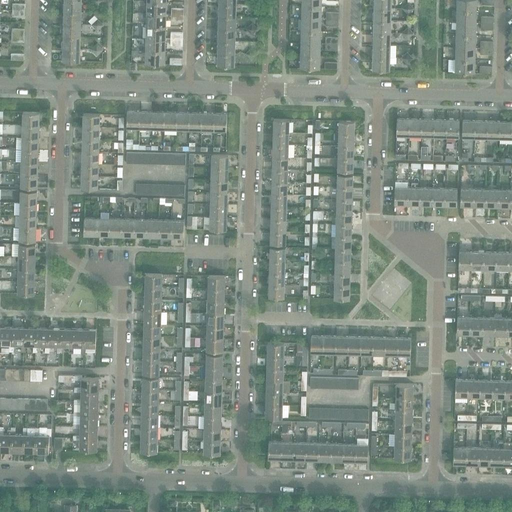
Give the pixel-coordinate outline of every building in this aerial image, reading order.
[(81,10),(81,0),(64,0),(64,3),(63,3),(63,10),(64,11),(64,10),(81,10)] [(166,13),(167,0),(152,0),(147,0),(147,12),(166,13)] [(256,0),(255,0),(250,5),(253,8),(259,3),(256,0)] [(457,0),(457,9),(476,9),(476,0),(457,0)] [(405,10),(411,4),(408,1),(402,7),(405,10)] [(236,15),(236,3),(219,2),(219,3),(219,8),(218,8),(217,15),(219,15),(219,14),(236,15)] [(321,17),(321,5),(302,4),(301,17),(321,17)] [(411,4),(405,10),(408,13),(414,7),(411,4)] [(391,19),(391,7),(374,6),(374,7),(374,12),(372,12),(372,19),(374,19),(391,19)] [(476,22),(476,9),(457,9),(457,21),(476,22)] [(81,23),(81,10),(64,10),(64,11),(64,16),(62,16),(62,23),(64,23),(64,22),(81,23)] [(166,25),(166,13),(147,12),(146,25),(166,25)] [(235,27),(236,15),(219,14),(219,15),(219,20),(217,20),(217,27),(218,27),(235,27)] [(94,26),(100,20),(98,17),(92,23),(94,26)] [(321,30),(321,17),(301,17),(301,29),(321,30)] [(390,32),(391,19),(374,19),(373,25),(372,25),(372,32),(373,32),(373,31),(390,32)] [(100,20),(94,26),(97,29),(103,23),(100,20)] [(476,34),(476,22),(457,21),(456,34),(476,34)] [(80,35),(81,23),(64,22),(64,23),(64,28),(62,28),(62,35),(63,35),(80,35)] [(249,30),(255,25),(252,22),(246,27),(249,30)] [(165,38),(166,25),(146,25),(146,37),(165,38)] [(255,25),(249,30),(252,33),(258,28),(255,25)] [(404,35),(410,29),(407,26),(402,32),(404,35)] [(235,40),(235,27),(218,27),(218,33),(217,32),(217,40),(218,40),(218,39),(235,40)] [(320,42),(321,30),(301,29),(301,42),(320,42)] [(410,29),(404,35),(407,38),(413,32),(410,29)] [(390,44),(390,32),(373,31),(373,32),(373,37),(372,37),(372,44),(373,44),(390,44)] [(475,47),(476,34),(456,34),(456,46),(475,47)] [(80,48),(80,35),(63,35),(63,40),(62,40),(62,48),(63,48),(63,47),(80,48)] [(165,50),(165,38),(146,37),(146,50),(165,50)] [(235,52),(235,40),(218,39),(218,40),(218,45),(217,45),(216,52),(218,52),(235,52)] [(94,51),(100,45),(97,42),(91,48),(94,51)] [(320,55),(320,42),(301,42),(300,54),(320,55)] [(394,44),(390,44),(373,44),(373,49),(371,49),(371,56),(373,56),(394,57),(394,44)] [(100,45),(94,51),(97,54),(102,48),(100,45)] [(249,55),(254,49),(252,46),(246,52),(249,55)] [(475,59),(475,47),(456,46),(455,59),(475,59)] [(80,60),(80,48),(63,47),(63,48),(63,53),(61,53),(61,60),(80,60)] [(254,49),(249,55),(251,58),(257,52),(254,49)] [(165,63),(165,50),(146,50),(145,62),(165,63)] [(404,60),(410,54),(407,51),(401,57),(404,60)] [(234,65),(235,52),(218,52),(218,57),(216,57),(216,64),(234,65)] [(320,67),(320,55),(300,54),(300,67),(320,67)] [(410,54),(404,60),(407,63),(412,57),(410,54)] [(393,69),(394,57),(373,56),(372,62),(371,62),(371,69),(389,69),(393,69)] [(474,72),(475,59),(455,59),(455,71),(474,72)] [(139,127),(139,110),(127,110),(126,126),(139,127)] [(151,127),(152,111),(139,110),(139,127),(151,127)] [(23,123),(40,124),(40,111),(23,111),(23,123)] [(164,127),(164,111),(152,111),(151,127),(164,127)] [(176,128),(177,111),(164,111),(164,127),(176,128)] [(189,128),(189,112),(177,111),(176,128),(189,128)] [(201,129),(202,112),(189,112),(189,128),(201,129)] [(214,129),(214,113),(202,112),(201,129),(214,129)] [(83,125),(100,126),(100,113),(83,113),(83,125)] [(214,113),(214,129),(226,129),(226,113),(214,113)] [(409,134),(409,118),(397,118),(396,134),(409,134)] [(421,135),(422,118),(409,118),(409,134),(421,135)] [(434,135),(434,119),(422,118),(421,135),(434,135)] [(273,131),(289,131),(289,119),(273,119),(273,131)] [(446,136),(447,119),(434,119),(434,135),(446,136)] [(447,119),(446,136),(459,136),(459,119),(447,119)] [(475,136),(475,120),(462,119),(462,136),(475,136)] [(338,133),(354,133),(354,120),(339,120),(338,133)] [(487,137),(488,120),(475,120),(475,136),(487,137)] [(500,137),(500,120),(488,120),(487,137),(500,137)] [(511,137),(511,120),(500,120),(500,137),(511,137)] [(39,137),(40,124),(23,123),(23,136),(39,137)] [(99,138),(100,126),(83,125),(83,138),(99,138)] [(288,144),(289,131),(273,131),(273,144),(288,144)] [(353,145),(354,133),(338,133),(338,145),(353,145)] [(39,149),(39,137),(23,136),(22,149),(39,149)] [(99,151),(99,138),(83,138),(82,150),(99,151)] [(288,156),(288,144),(273,144),(272,156),(288,156)] [(353,158),(353,145),(338,145),(338,158),(353,158)] [(39,162),(39,149),(22,149),(22,161),(39,162)] [(99,163),(99,151),(82,150),(82,163),(99,163)] [(117,164),(123,164),(123,154),(117,154),(117,155),(114,155),(113,163),(117,163),(117,164)] [(211,166),(228,167),(229,154),(212,154),(211,166)] [(288,169),(288,156),(272,156),(272,168),(288,169)] [(353,171),(353,158),(338,158),(337,170),(353,171)] [(38,174),(39,162),(22,161),(21,174),(38,174)] [(99,176),(99,163),(82,163),(82,175),(99,176)] [(228,179),(228,167),(211,166),(211,179),(228,179)] [(287,181),(288,169),(272,168),(272,181),(287,181)] [(337,186),(352,186),(353,174),(337,173),(337,186)] [(38,187),(38,174),(21,174),(21,186),(38,187)] [(98,188),(99,176),(82,175),(82,188),(98,188)] [(122,189),(122,176),(117,176),(117,180),(113,180),(113,184),(105,184),(101,186),(101,189),(122,190),(122,189)] [(228,192),(228,179),(211,179),(211,191),(228,192)] [(287,194),(287,181),(272,181),(271,193),(287,194)] [(352,199),(352,186),(337,186),(337,198),(352,199)] [(407,203),(407,186),(395,186),(394,202),(407,203)] [(419,203),(420,187),(407,186),(407,203),(419,203)] [(432,203),(432,187),(420,187),(419,203),(432,203)] [(445,204),(445,187),(432,187),(432,203),(445,204)] [(445,187),(445,204),(457,204),(458,188),(445,187)] [(473,205),(473,188),(461,188),(460,204),(473,205)] [(485,205),(486,189),(473,188),(473,205),(485,205)] [(21,202),(37,202),(38,190),(21,189),(21,202)] [(498,205),(498,189),(486,189),(485,205),(498,205)] [(510,206),(511,189),(498,189),(498,205),(510,206)] [(227,204),(228,192),(211,191),(210,204),(227,204)] [(287,206),(287,194),(271,193),(271,206),(287,206)] [(352,211),(352,199),(337,198),(336,211),(352,211)] [(37,215),(37,202),(21,202),(20,214),(37,215)] [(227,217),(227,204),(210,204),(210,216),(227,217)] [(286,219),(287,206),(271,206),(271,218),(286,219)] [(351,224),(352,211),(336,211),(336,223),(351,224)] [(37,227),(37,215),(20,214),(20,227),(37,227)] [(192,224),(195,224),(196,218),(194,218),(194,215),(187,215),(187,225),(192,225),(192,224)] [(227,229),(227,217),(210,216),(210,229),(227,229)] [(96,234),(97,217),(84,217),(84,233),(96,234)] [(109,234),(109,218),(97,217),(96,234),(109,234)] [(121,235),(122,218),(109,218),(109,234),(121,235)] [(134,235),(134,218),(122,218),(121,235),(134,235)] [(146,235),(147,219),(134,218),(134,235),(146,235)] [(286,231),(286,219),(271,218),(270,231),(286,231)] [(159,236),(159,219),(147,219),(146,235),(159,236)] [(171,236),(172,220),(159,219),(159,236),(171,236)] [(172,220),(171,236),(184,237),(184,220),(172,220)] [(351,236),(351,224),(336,223),(336,236),(351,236)] [(36,240),(37,227),(20,227),(20,239),(36,240)] [(286,244),(286,231),(270,231),(270,243),(286,244)] [(350,249),(351,236),(336,236),(335,248),(350,249)] [(19,255),(36,255),(36,243),(19,242),(19,255)] [(270,259),(285,259),(285,247),(270,246),(270,259)] [(350,261),(350,249),(335,248),(335,261),(350,261)] [(471,267),(472,251),(459,250),(459,267),(471,267)] [(484,267),(484,251),(472,251),(471,267),(484,267)] [(496,268),(497,252),(484,251),(484,267),(496,268)] [(509,268),(509,252),(497,252),(496,268),(509,268)] [(35,268),(36,255),(19,255),(19,268),(35,268)] [(285,272),(285,259),(270,259),(269,271),(285,272)] [(350,274),(350,261),(335,261),(335,273),(350,274)] [(35,281),(35,268),(19,268),(18,280),(35,281)] [(287,272),(285,272),(269,271),(269,284),(284,285),(285,276),(287,276),(287,272)] [(145,286),(162,286),(162,273),(146,273),(145,286)] [(349,286),(350,274),(335,273),(334,286),(349,286)] [(208,288),(225,288),(225,276),(209,275),(208,288)] [(35,293),(35,281),(18,280),(18,293),(35,293)] [(284,297),(284,285),(269,284),(269,297),(284,297)] [(161,299),(162,286),(145,286),(145,298),(161,299)] [(183,296),(183,287),(178,286),(178,287),(175,287),(175,293),(178,293),(178,296),(183,296)] [(349,299),(349,286),(334,286),(334,298),(349,299)] [(225,301),(225,288),(208,288),(208,300),(225,301)] [(495,304),(495,295),(485,295),(485,300),(495,300),(495,303),(495,304)] [(495,295),(495,304),(500,304),(500,300),(504,300),(505,295),(495,295)] [(161,311),(161,299),(145,298),(145,311),(161,311)] [(224,313),(225,301),(208,300),(208,313),(224,313)] [(161,324),(161,311),(145,311),(144,323),(161,324)] [(224,326),(224,313),(208,313),(207,325),(224,326)] [(495,333),(495,313),(482,313),(482,317),(482,333),(495,333)] [(507,334),(507,318),(501,318),(501,313),(495,313),(495,333),(507,334)] [(470,333),(470,317),(457,317),(457,332),(470,333)] [(482,333),(482,317),(470,317),(470,333),(482,333)] [(160,336),(161,324),(144,323),(144,336),(160,336)] [(224,338),(224,326),(207,325),(207,338),(224,338)] [(11,344),(12,327),(0,326),(0,350),(9,350),(9,344),(11,344)] [(23,344),(24,327),(12,327),(11,344),(9,344),(9,350),(13,351),(13,344),(21,344),(23,344)] [(35,344),(36,327),(24,327),(23,344),(21,344),(21,351),(25,351),(25,344),(33,344),(35,344)] [(47,345),(48,328),(36,327),(35,344),(33,344),(33,351),(37,351),(37,344),(45,345),(47,345)] [(59,345),(60,328),(48,328),(47,345),(45,345),(45,351),(49,352),(49,345),(57,345),(59,345)] [(71,345),(72,328),(60,328),(59,345),(57,345),(57,352),(61,352),(61,345),(69,345),(71,345)] [(83,346),(84,329),(72,328),(71,345),(69,345),(69,352),(73,352),(73,345),(81,346),(83,346)] [(83,346),(81,346),(81,352),(85,353),(85,346),(95,346),(96,329),(84,329),(83,346)] [(323,352),(324,336),(311,335),(311,352),(323,352)] [(160,349),(160,336),(144,336),(144,348),(160,349)] [(336,352),(336,336),(324,336),(323,352),(336,352)] [(348,353),(349,336),(336,336),(336,352),(348,353)] [(361,353),(361,337),(349,336),(348,353),(361,353)] [(373,353),(374,337),(361,337),(361,353),(373,353)] [(386,354),(386,337),(374,337),(373,353),(386,354)] [(398,354),(399,338),(386,337),(386,354),(398,354)] [(223,351),(224,338),(207,338),(206,350),(223,351)] [(399,338),(398,354),(411,354),(411,338),(399,338)] [(268,355),(284,355),(284,348),(287,348),(287,343),(284,343),(268,342),(268,355)] [(160,361),(160,349),(144,348),(143,361),(160,361)] [(107,352),(97,352),(98,363),(107,363),(107,352)] [(206,366),(223,366),(223,354),(206,353),(206,366)] [(284,367),(284,355),(268,355),(267,367),(284,367)] [(43,356),(42,366),(49,367),(49,363),(56,363),(57,356),(43,356)] [(159,374),(160,361),(143,361),(143,373),(159,374)] [(223,379),(223,366),(206,366),(206,378),(223,379)] [(283,380),(284,367),(267,367),(267,379),(283,380)] [(82,389),(99,390),(99,377),(82,377),(82,375),(59,374),(59,380),(75,381),(75,379),(82,379),(82,387),(82,389)] [(143,389),(159,389),(159,377),(143,376),(143,389)] [(222,391),(223,379),(206,378),(205,391),(222,391)] [(283,392),(283,380),(267,379),(266,392),(283,392)] [(468,396),(468,379),(456,379),(455,395),(468,396)] [(480,396),(481,379),(468,379),(468,396),(480,396)] [(493,396),(493,380),(481,379),(480,396),(493,396)] [(505,396),(506,380),(493,380),(493,396),(505,396)] [(396,396),(413,396),(414,384),(397,383),(396,396)] [(82,389),(82,387),(75,386),(74,391),(81,391),(81,399),(81,401),(98,402),(99,390),(82,389)] [(158,402),(159,389),(143,389),(142,401),(158,402)] [(222,404),(222,391),(205,391),(205,403),(222,404)] [(283,405),(283,392),(266,392),(266,404),(283,405)] [(413,409),(413,396),(396,396),(396,408),(413,409)] [(81,401),(81,399),(74,398),(74,411),(81,411),(81,413),(98,414),(98,402),(81,401)] [(158,414),(158,402),(142,401),(142,414),(158,414)] [(222,416),(222,404),(205,403),(205,416),(222,416)] [(282,417),(283,405),(266,404),(266,417),(282,417)] [(412,421),(413,409),(396,408),(396,421),(412,421)] [(98,426),(98,414),(81,413),(81,411),(74,411),(74,423),(81,423),(81,425),(98,426)] [(158,427),(158,414),(142,414),(142,426),(158,427)] [(221,429),(222,416),(205,416),(204,428),(221,429)] [(412,434),(412,421),(396,421),(395,433),(412,434)] [(467,428),(467,422),(457,422),(457,435),(461,435),(461,428),(467,428)] [(97,437),(98,426),(81,425),(81,423),(74,423),(74,427),(81,427),(80,435),(80,437),(97,437)] [(13,434),(16,434),(16,426),(11,426),(11,429),(7,429),(7,434),(4,433),(1,433),(1,450),(13,450),(13,434)] [(158,439),(158,427),(142,426),(141,439),(158,439)] [(25,434),(28,434),(28,427),(23,427),(23,434),(16,434),(13,434),(13,450),(25,451),(25,434)] [(40,434),(40,427),(35,427),(35,434),(28,434),(25,434),(25,451),(37,451),(37,434),(40,434)] [(37,434),(37,451),(49,451),(49,435),(51,435),(52,427),(40,427),(40,434),(37,434)] [(221,441),(221,429),(204,428),(204,441),(221,441)] [(412,446),(412,434),(395,433),(395,446),(412,446)] [(80,437),(80,435),(73,434),(73,439),(80,439),(80,450),(97,450),(97,437),(80,437)] [(55,449),(62,449),(63,437),(55,437),(55,449)] [(157,452),(158,439),(141,439),(141,451),(157,452)] [(221,453),(221,441),(204,441),(204,453),(221,453)] [(281,458),(281,442),(269,442),(268,458),(281,458)] [(293,458),(294,442),(281,442),(281,458),(293,458)] [(306,459),(306,443),(294,442),(293,458),(306,459)] [(318,459),(319,443),(306,443),(306,459),(318,459)] [(331,459),(331,443),(319,443),(318,459),(331,459)] [(343,460),(344,443),(331,443),(331,459),(343,460)] [(356,460),(356,444),(344,443),(343,460),(356,460)] [(356,444),(356,460),(369,460),(369,444),(356,444)] [(411,459),(412,446),(395,446),(395,458),(411,459)] [(466,463),(467,447),(454,446),(454,463),(466,463)] [(479,463),(479,447),(467,447),(466,463),(479,463)] [(491,464),(492,447),(479,447),(479,463),(491,464)] [(504,464),(504,447),(492,447),(491,464),(504,464)]
